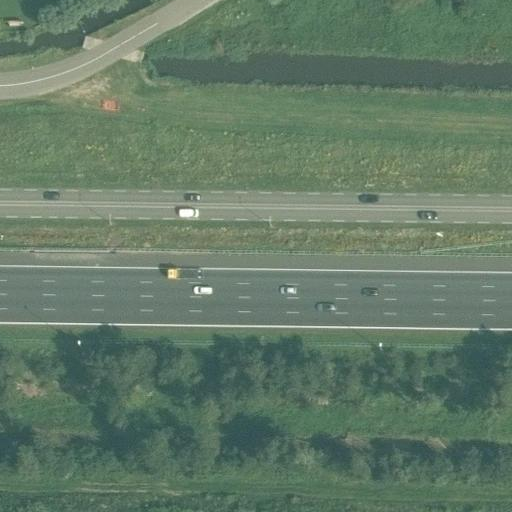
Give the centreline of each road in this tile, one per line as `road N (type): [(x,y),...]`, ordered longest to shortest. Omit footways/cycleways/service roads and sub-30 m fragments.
road 1 (secondary): [(511,213),(0,207)]
road 2 (motorway): [(511,301),(0,295)]
road 3 (track): [(76,69),(99,108),(144,117),(511,126)]
road 4 (unclassified): [(0,85),(76,69),(201,0)]
